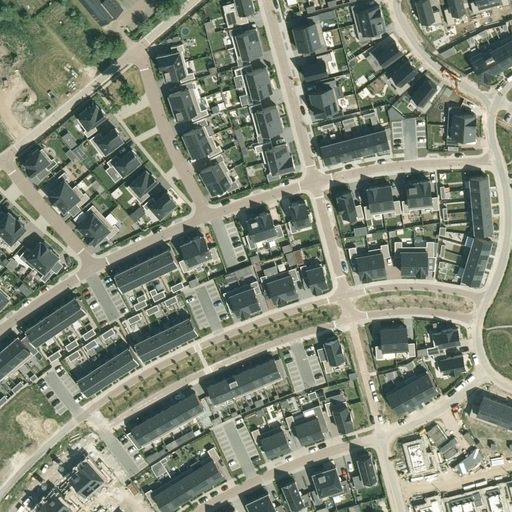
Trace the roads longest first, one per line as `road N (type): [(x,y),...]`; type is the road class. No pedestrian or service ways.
road 1 (residential): [(344,293),(162,363),(85,414)]
road 2 (residential): [(98,430),(235,357),(351,319)]
road 3 (residential): [(199,511),(294,463),(381,436)]
road 4 (residential): [(265,0),(313,179)]
road 5 (residential): [(314,183),(497,156)]
road 6 (residential): [(203,218),(134,50)]
road 7 (unclassified): [(2,158),(134,50)]
road 8 (residential): [(496,101),(437,69),(393,0)]
road 9 (residential): [(486,300),(506,238),(497,156)]
road 10 (residential): [(486,300),(423,287),(345,296)]
road 11 (residential): [(2,158),(92,267)]
road 12 (residential): [(351,319),(412,310),(477,321)]
road 13 (residential): [(381,436),(432,415),(488,370)]
road 14 (residential): [(92,267),(203,218)]
road 15 (residential): [(351,319),(381,436)]
